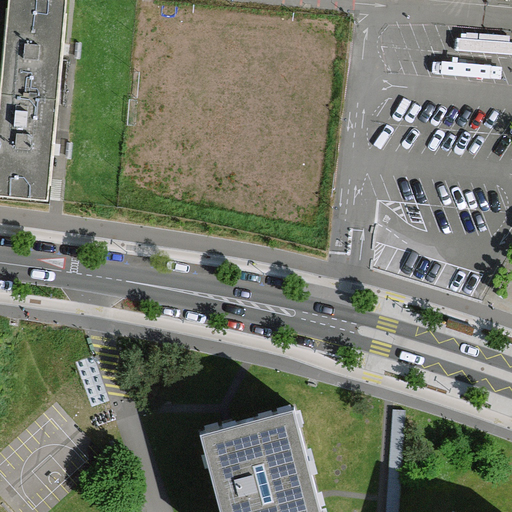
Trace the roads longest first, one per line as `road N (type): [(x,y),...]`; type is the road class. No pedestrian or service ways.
road 1 (secondary): [(337,324),(0,260)]
road 2 (secondary): [(337,324),(378,349),(511,395)]
road 3 (secondary): [(511,363),(385,327),(337,324)]
